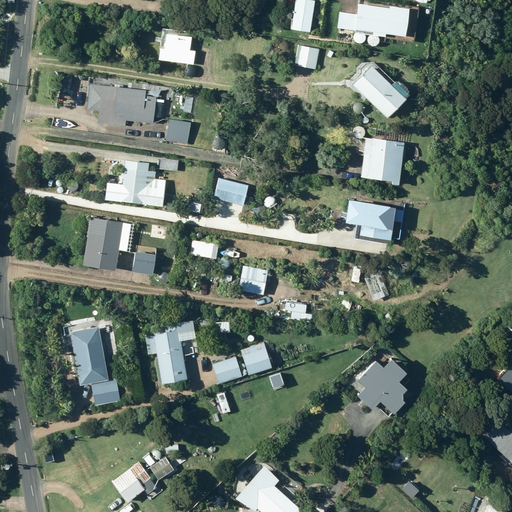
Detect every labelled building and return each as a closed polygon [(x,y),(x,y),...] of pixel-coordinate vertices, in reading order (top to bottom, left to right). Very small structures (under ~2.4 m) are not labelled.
[(310,0),(295,0),(291,30),(310,32),(314,1),(310,0)] [(389,8),(358,4),(356,14),(338,12),(336,28),(376,33),(376,36),(385,38),(386,35),(405,37),(408,10),(389,7),(389,8)] [(148,14),(165,17),(166,8),(150,5),(148,14)] [(337,36),(338,29),(330,28),(330,35),(337,36)] [(191,37),(165,34),(163,49),(159,49),(158,60),(193,65),(195,51),(189,50),(191,37)] [(298,46),(294,65),(315,69),(319,50),(298,46)] [(351,85),(387,119),(405,101),(404,100),(409,94),(396,81),(391,86),(370,66),(351,85)] [(145,91),(89,84),(86,110),(99,112),(97,123),(125,126),(125,121),(152,124),(153,116),(159,117),(161,100),(155,99),(155,97),(144,96),(145,91)] [(171,97),(170,106),(180,106),(181,97),(171,97)] [(189,123),(169,121),(167,141),(187,143),(189,123)] [(365,139),(360,178),(398,183),(403,143),(365,139)] [(178,157),(160,155),(159,167),(177,168),(178,157)] [(155,172),(123,169),(119,202),(162,207),(165,180),(154,179),(155,172)] [(56,177),(55,192),(64,192),(65,178),(56,177)] [(214,198),(243,206),(248,189),(219,181),(214,198)] [(270,208),(277,203),(272,196),(265,200),(270,208)] [(393,208),(349,201),(345,223),(360,225),(358,236),(390,241),(392,229),(390,229),(391,220),(402,222),(405,203),(394,202),(393,208)] [(187,212),(199,213),(201,204),(189,202),(187,212)] [(89,218),(82,266),(115,271),(118,251),(126,251),(130,224),(89,218)] [(189,255),(211,258),(213,244),(191,241),(189,255)] [(130,279),(151,282),(154,263),(134,259),(130,279)] [(363,261),(356,260),(352,278),(360,280),(363,261)] [(242,266),(238,290),(263,295),(267,270),(242,266)] [(220,282),(230,284),(232,276),(221,274),(220,282)] [(312,318),(313,309),(306,308),(307,300),(287,299),(286,307),(292,307),(291,317),(312,318)] [(156,353),(161,384),(186,380),(177,325),(163,327),(164,334),(149,336),(152,354),(156,353)] [(72,348),(79,386),(90,384),(94,406),(120,401),(115,378),(107,380),(98,327),(70,332),(70,335),(62,337),(64,349),(72,348)] [(263,343),(240,350),(248,375),(271,368),(263,343)] [(235,357),(212,364),(218,384),(241,377),(235,357)] [(391,358),(383,367),(375,360),(357,380),(364,386),(356,395),(371,410),(380,401),(393,413),(405,400),(402,398),(402,392),(406,388),(398,381),(406,372),(391,358)] [(511,405),(511,365),(492,386),(511,405)] [(230,409),(224,390),(216,392),(223,412),(230,409)] [(473,428),(511,464),(511,435),(488,412),(473,428)] [(155,466),(162,476),(171,470),(164,459),(155,466)] [(138,463),(111,482),(126,503),(144,490),(141,486),(150,479),(138,463)] [(295,511),(298,509),(271,484),(252,505),(259,511),(295,511)]
